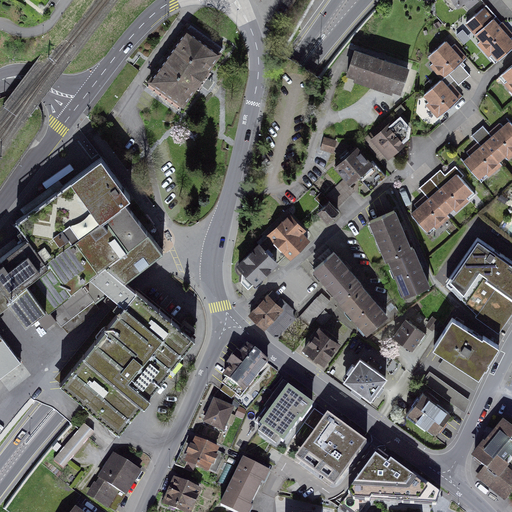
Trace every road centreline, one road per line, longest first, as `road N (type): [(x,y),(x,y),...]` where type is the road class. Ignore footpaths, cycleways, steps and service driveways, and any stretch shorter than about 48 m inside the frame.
road 1 (primary): [(0,489),(364,0)]
road 2 (primary): [(334,0),(0,463)]
road 3 (residential): [(511,56),(483,79),(479,99),(229,316)]
road 4 (tertiary): [(233,0),(250,25),(257,59),(214,257),(217,296),(229,316)]
road 5 (tertiary): [(229,316),(445,476)]
road 6 (residential): [(229,316),(140,511)]
road 7 (secondary): [(78,105),(133,34),(173,0)]
road 8 (residential): [(511,351),(445,476)]
road 9 (residential): [(0,207),(78,105)]
